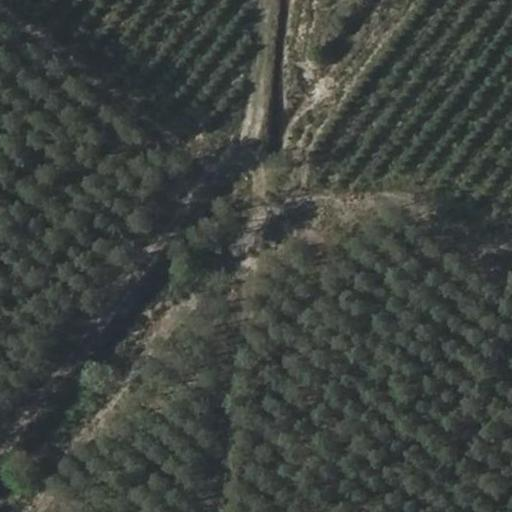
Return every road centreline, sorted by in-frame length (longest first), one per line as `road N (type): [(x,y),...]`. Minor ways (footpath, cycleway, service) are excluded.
road 1 (track): [(0,481),(240,172),(269,194)]
road 2 (track): [(237,511),(269,194)]
